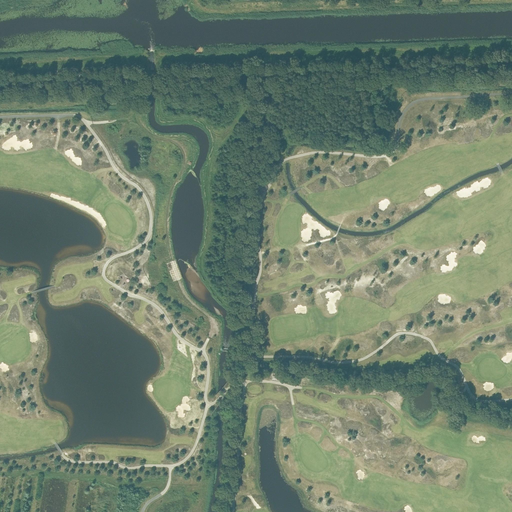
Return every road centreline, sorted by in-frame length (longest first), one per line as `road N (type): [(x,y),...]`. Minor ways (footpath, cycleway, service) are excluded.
road 1 (track): [(244,362),(253,73)]
road 2 (track): [(244,362),(363,379),(436,366),(477,401),(511,405)]
road 3 (track): [(253,73),(511,63)]
